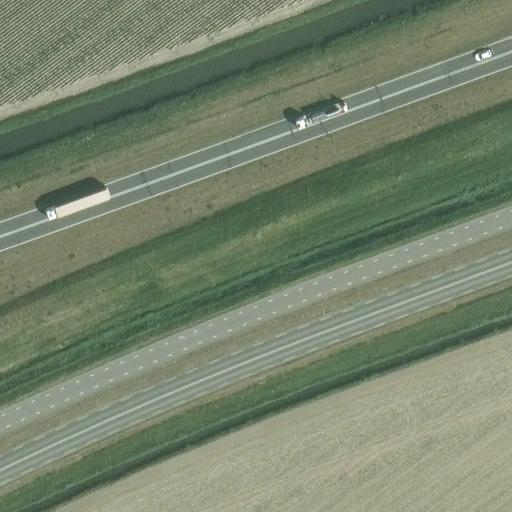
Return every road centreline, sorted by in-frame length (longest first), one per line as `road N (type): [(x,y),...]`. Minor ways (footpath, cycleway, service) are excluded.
road 1 (secondary): [(0,471),(268,353),(511,263)]
road 2 (unclassified): [(511,218),(253,315),(0,425)]
road 3 (trunk): [(511,51),(0,235)]
